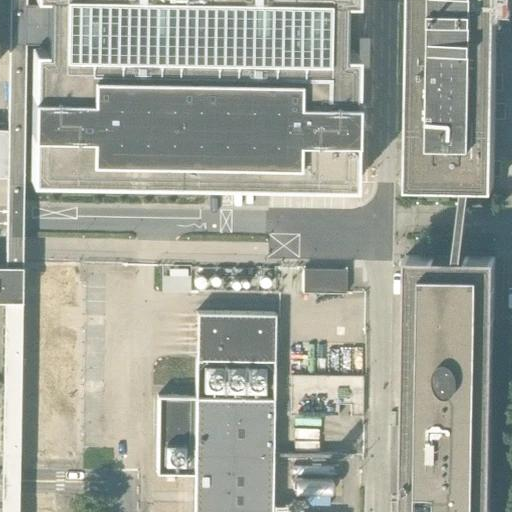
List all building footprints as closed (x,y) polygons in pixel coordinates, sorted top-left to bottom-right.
[(22,219),(25,0),(199,0),(238,1),(330,2),(344,2),(356,3),(356,0),(0,0),(0,175),(6,175),(6,218),(5,244),(5,265),(0,265),(0,300),(4,301),(0,511),(17,511),(21,281),(22,266),(22,244),(22,219)] [(330,56),(237,55),(219,54),(62,52),(63,0),(48,0),(47,52),(35,52),(31,178),(354,184),(357,57),(343,57),(344,2),(330,2),(330,56)] [(511,0),(409,0),(407,185),(463,186),(471,186),(494,186),(496,0),(511,0)] [(454,258),(405,257),(401,494),(401,511),(490,511),(491,495),(495,258),(462,258),(465,225),(471,186),(463,186),(458,225),(454,258)] [(191,269),(165,268),(165,290),(191,291),(191,269)] [(346,271),(346,270),(302,269),(302,270),(302,293),(346,294),(346,271)] [(192,511),(271,511),(275,314),(196,313),(192,511)] [(88,337),(111,334),(110,322),(87,325),(88,337)] [(126,344),(88,343),(88,352),(100,353),(100,379),(126,379),(126,344)] [(338,401),(363,401),(363,350),(339,350),(339,368),(330,368),(330,398),(338,398),(338,401)] [(333,466),(294,467),(295,488),(334,487),(333,466)]
